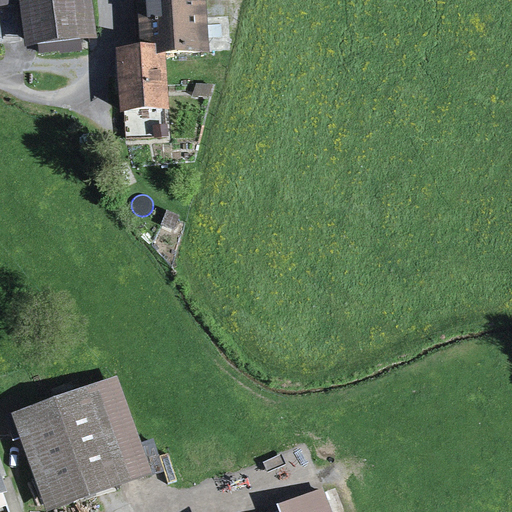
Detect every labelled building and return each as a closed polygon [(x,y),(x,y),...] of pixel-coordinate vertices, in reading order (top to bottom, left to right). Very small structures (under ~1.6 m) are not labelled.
[(0,0),(0,8),(18,7),(24,52),(99,43),(93,0),(0,0)] [(137,0),(141,64),(166,63),(210,59),(206,0),(137,0)] [(166,63),(141,64),(117,66),(120,121),(124,120),(126,145),(171,143),(166,63)] [(197,86),(192,99),(209,100),(213,87),(197,86)] [(166,213),(161,225),(174,231),(179,219),(166,213)] [(118,385),(14,420),(45,511),(58,511),(151,481),(118,385)] [(0,479),(0,511),(8,511),(4,500),(7,499),(0,479)] [(275,511),(331,511),(323,491),(275,510),(275,511)]
